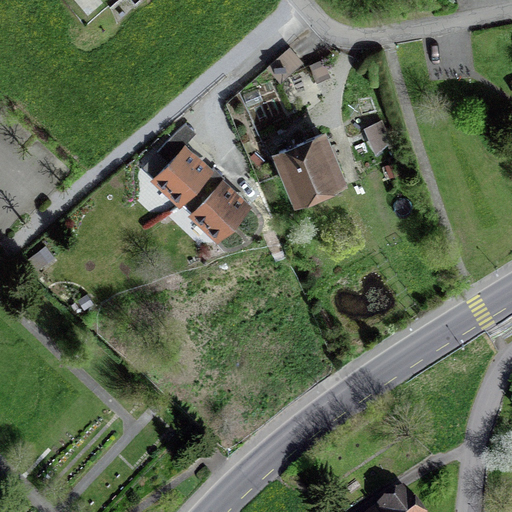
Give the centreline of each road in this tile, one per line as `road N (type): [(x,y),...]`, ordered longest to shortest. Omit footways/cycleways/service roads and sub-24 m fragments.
road 1 (secondary): [(211,511),(337,405),(511,298)]
road 2 (residential): [(289,0),(330,32),(355,40),(511,12)]
road 3 (residential): [(473,511),(484,441),(511,356)]
